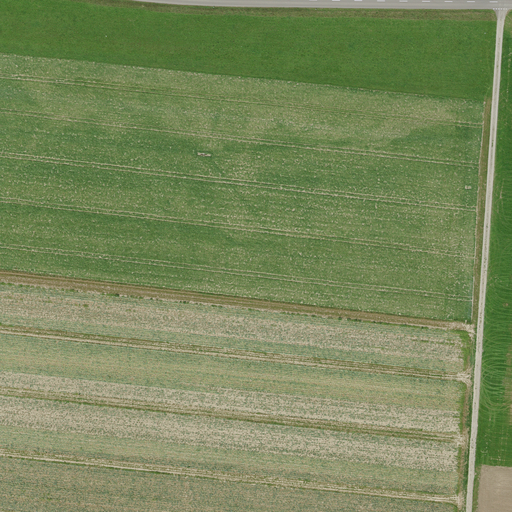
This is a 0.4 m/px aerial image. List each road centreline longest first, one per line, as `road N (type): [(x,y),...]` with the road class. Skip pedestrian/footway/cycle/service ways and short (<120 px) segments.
road 1 (track): [(506,2),(469,511)]
road 2 (tertiary): [(301,0),(506,2)]
